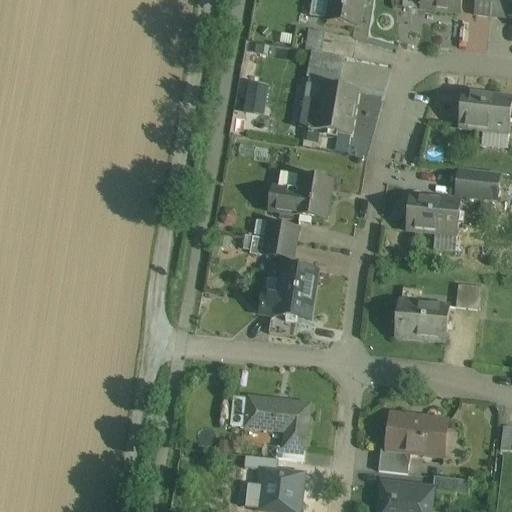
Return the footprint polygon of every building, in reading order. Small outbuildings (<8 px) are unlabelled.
[(364,0),(332,0),(328,23),(360,28),(364,0)] [(405,0),(395,0),(397,8),(405,9),(405,0)] [(405,0),(405,9),(462,15),(463,0),(405,0)] [(491,0),(476,0),(475,16),(490,17),(491,0)] [(491,0),(490,17),(506,19),(508,0),(491,0)] [(358,43),(322,37),(319,57),(310,56),(306,79),(340,84),(344,60),(355,62),(358,43)] [(243,112),(263,116),(270,85),(250,80),(243,112)] [(359,93),(325,87),(317,132),(351,138),(359,93)] [(511,121),(511,99),(464,95),(460,130),(511,135),(511,121)] [(489,176),(460,173),(458,198),(486,201),(489,176)] [(334,183),(302,177),(302,178),(282,174),(279,190),(274,190),(271,212),(281,214),(295,217),(327,222),(334,183)] [(462,203),(412,198),(408,233),(458,238),(462,203)] [(269,223),(259,222),(256,236),(266,238),(269,223)] [(300,229),(269,223),(266,238),(266,240),(298,246),(300,229)] [(298,246),(266,240),(263,257),(295,262),(298,246)] [(318,273),(284,268),(279,296),(266,294),(262,315),(277,318),(299,321),(310,323),(318,273)] [(483,290),(460,287),(457,310),(480,312),(483,290)] [(451,309),(400,304),(397,338),(447,344),(451,309)] [(299,321),(277,318),(277,321),(272,320),(270,336),(296,340),(299,321)] [(312,407),(251,400),(247,430),(287,434),(285,449),(285,450),(307,453),(312,407)] [(450,422),(392,416),(388,452),(388,453),(412,456),(445,459),(450,422)] [(511,428),(505,428),(502,451),(511,452),(511,428)] [(285,449),(279,449),(278,462),(306,465),(307,453),(285,450),(285,449)] [(412,456),(388,453),(388,452),(382,451),(380,473),(409,476),(412,456)] [(278,462),(248,458),(247,470),(263,472),(263,471),(277,473),(278,462)] [(277,473),(263,471),(263,472),(258,511),(300,511),(305,476),(277,473)] [(471,483),(436,479),(434,491),(434,493),(470,497),(471,483)] [(434,491),(383,485),(380,511),(431,511),(434,493),(434,491)]
